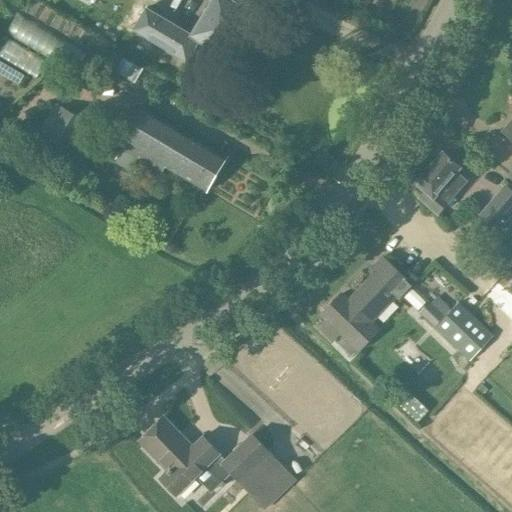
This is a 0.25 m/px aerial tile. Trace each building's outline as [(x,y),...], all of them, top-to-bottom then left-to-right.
[(253,12),(232,0),(212,0),(192,35),(147,8),(134,30),(187,61),(195,48),(204,53),(208,46),(226,57),(253,12)] [(17,14),(6,33),(75,73),(86,54),(17,14)] [(4,36),(0,43),(0,59),(35,80),(46,61),(4,36)] [(86,120),(57,102),(38,133),(40,135),(32,148),(55,162),(63,149),(67,151),(86,120)] [(227,157),(140,106),(116,146),(121,149),(114,162),(134,174),(142,161),(162,173),(166,167),(207,191),(227,157)] [(461,168),(443,152),(429,168),(428,168),(415,182),(426,192),(420,198),(439,215),(469,181),(458,171),(461,168)] [(511,184),(509,188),(505,184),(478,215),(498,232),(511,215),(511,184)] [(413,285),(383,257),(369,272),(373,275),(349,301),(341,294),(321,315),(327,320),(319,328),(333,341),(341,333),(359,351),(379,329),(372,322),(396,297),(399,300),(413,285)] [(444,316),(430,302),(420,312),(435,327),(439,323),(455,339),(462,346),(475,333),(468,326),(451,309),(444,316)] [(416,400),(406,411),(417,421),(427,411),(416,400)] [(220,454),(203,437),(193,446),(164,416),(139,441),(168,471),(160,478),(177,495),(220,454)] [(265,510),(298,479),(252,432),(220,463),(231,474),(249,493),(265,510)]
